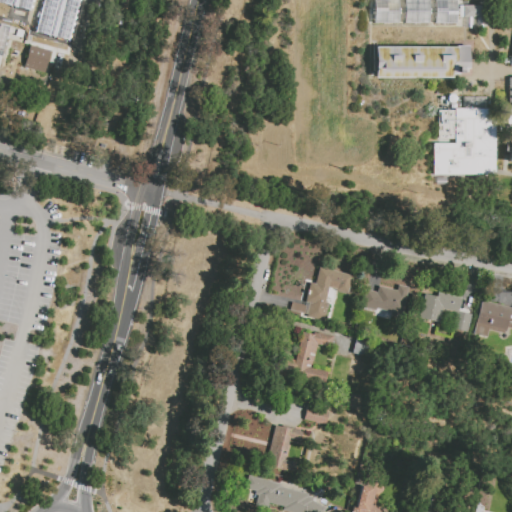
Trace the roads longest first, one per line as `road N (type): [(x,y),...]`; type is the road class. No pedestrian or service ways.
road 1 (residential): [(207,511),(274,221)]
road 2 (residential): [(274,221),(511,262)]
road 3 (tertiary): [(123,307),(83,450)]
road 4 (residential): [(0,151),(142,189)]
road 5 (tertiary): [(197,0),(169,119)]
